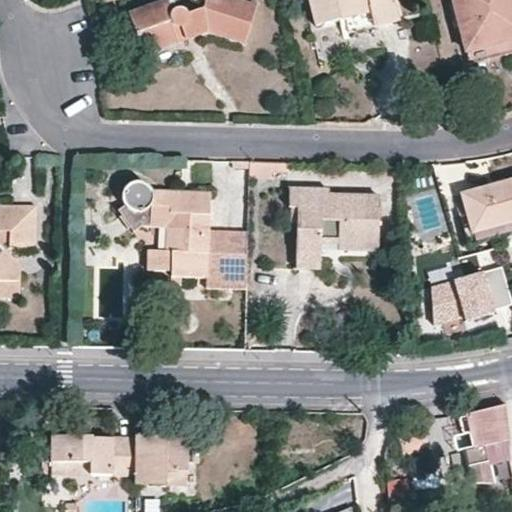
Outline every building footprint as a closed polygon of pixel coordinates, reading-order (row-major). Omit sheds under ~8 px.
[(203,0),(201,8),(185,12),(184,9),(180,6),(175,6),(173,6),(170,0),(165,0),(128,13),(142,55),(197,34),(208,32),(245,42),(256,6),(238,0),(203,0)] [(397,20),(392,0),(307,0),(313,26),(337,20),(344,18),(348,33),(375,26),(397,20)] [(511,0),(451,0),(465,51),(511,38),(511,0)] [(511,38),(465,51),(468,64),(511,52),(511,38)] [(490,173),(488,160),(471,163),(473,175),(490,173)] [(511,179),(461,193),(471,233),(511,220),(511,179)] [(320,243),(335,243),(335,250),(376,251),(377,196),(327,196),(327,189),(287,188),(286,207),(296,208),(295,254),(319,253),(320,243)] [(228,232),(208,230),(209,193),(152,191),(123,204),(116,209),(133,230),(140,225),(166,225),(165,249),(148,249),(147,269),(173,269),(172,276),(205,276),(205,287),(226,288),(227,238),(228,232)] [(511,231),(511,220),(471,233),(461,193),(452,195),(456,209),(466,244),(511,231)] [(9,205),(0,204),(0,230),(9,230),(9,205)] [(35,206),(9,205),(9,230),(10,248),(19,249),(35,249),(35,206)] [(0,298),(18,299),(19,267),(10,256),(10,248),(9,230),(0,230),(0,298)] [(226,288),(246,288),(246,239),(227,238),(226,288)] [(295,254),(295,268),(318,269),(319,259),(319,253),(295,254)] [(511,292),(501,266),(431,285),(432,322),(511,297),(511,292)] [(508,459),(505,407),(467,418),(474,452),(467,453),(469,490),(491,489),(490,464),(494,464),(508,459)] [(80,427),(78,437),(92,439),(91,428),(80,427)] [(184,488),(185,465),(184,436),(136,435),(136,440),(135,477),(135,488),(184,488)] [(51,437),(51,476),(135,477),(136,440),(113,440),(92,439),(78,437),(51,437)] [(409,505),(407,483),(386,485),(389,507),(409,505)]
